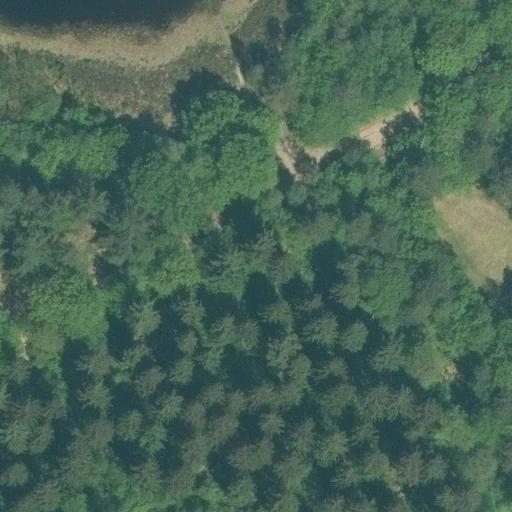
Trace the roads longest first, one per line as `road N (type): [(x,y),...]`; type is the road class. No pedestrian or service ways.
road 1 (track): [(299,175),(476,511)]
road 2 (track): [(0,323),(201,231),(299,175)]
road 3 (track): [(285,155),(0,124)]
road 4 (track): [(511,48),(367,140)]
